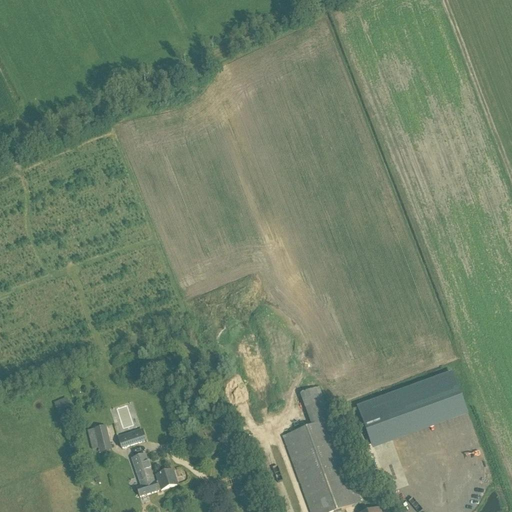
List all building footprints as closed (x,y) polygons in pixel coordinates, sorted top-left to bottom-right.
[(284,437),(310,511),(337,511),(361,503),(331,421),(319,388),(302,394),(314,427),(284,437)] [(69,407),(66,399),(54,404),(57,411),(69,407)] [(382,400),(359,409),(372,447),(396,438),(382,400)] [(257,414),(251,417),(253,424),(260,422),(257,414)] [(115,430),(118,444),(143,438),(139,424),(115,430)] [(88,431),(92,450),(99,449),(100,454),(112,451),(107,426),(88,431)] [(274,458),(270,446),(266,448),(270,460),(274,458)] [(133,460),(141,488),(155,484),(146,456),(133,460)] [(158,483),(155,484),(141,488),(137,490),(140,499),(178,487),(174,471),(156,477),(158,483)] [(244,495),(241,486),(235,489),(238,497),(244,495)]
